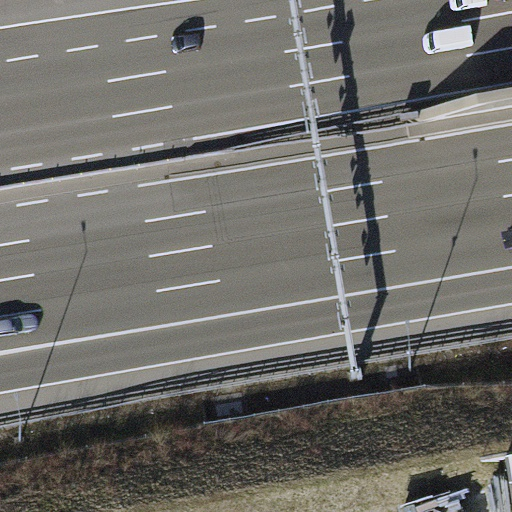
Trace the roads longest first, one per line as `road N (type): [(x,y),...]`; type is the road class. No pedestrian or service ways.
road 1 (motorway): [(511,28),(0,116)]
road 2 (motorway): [(172,252),(511,195)]
road 3 (motorway): [(0,317),(172,252)]
road 4 (motorway): [(0,280),(172,252)]
